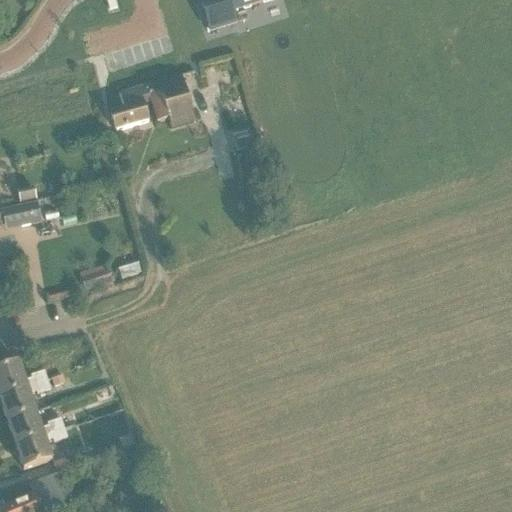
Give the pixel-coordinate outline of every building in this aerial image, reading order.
[(208,0),(200,3),(209,33),(235,25),(231,11),(264,0),(208,0)] [(182,85),(187,83),(185,79),(181,80),(180,77),(118,95),(123,110),(109,114),(114,132),(147,122),(141,105),(149,103),(156,125),(167,121),(169,130),(194,123),(182,85)] [(252,141),(233,146),(235,153),(244,151),(247,150),(249,158),(256,156),(252,141)] [(19,204),(35,200),(32,189),(16,193),(19,204)] [(0,221),(3,221),(5,232),(41,224),(36,203),(0,211),(0,221)] [(141,274),(138,265),(118,270),(121,280),(141,274)] [(111,283),(107,270),(80,278),(84,292),(111,283)] [(0,397),(46,382),(42,372),(29,377),(31,380),(25,382),(18,364),(0,369),(0,397)] [(64,384),(62,377),(61,377),(50,381),(53,388),(64,384)] [(46,382),(0,397),(0,407),(5,423),(35,412),(29,395),(35,393),(36,397),(49,392),(46,382)] [(14,447),(43,436),(35,412),(5,423),(14,447)] [(43,436),(14,447),(22,471),(51,461),(46,445),(52,443),(52,445),(67,440),(63,430),(62,430),(43,436)] [(92,463),(88,453),(52,465),(56,475),(57,474),(58,476),(66,473),(92,463)] [(58,476),(57,474),(27,487),(31,496),(0,509),(0,511),(55,511),(71,506),(58,476)] [(108,497),(103,484),(86,491),(91,503),(108,497)] [(153,496),(148,484),(120,497),(125,508),(153,496)]
